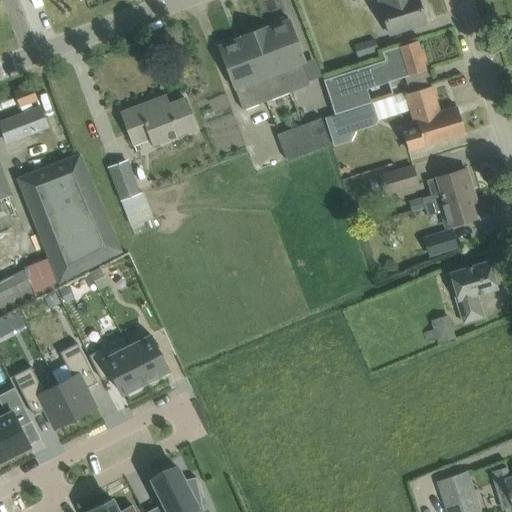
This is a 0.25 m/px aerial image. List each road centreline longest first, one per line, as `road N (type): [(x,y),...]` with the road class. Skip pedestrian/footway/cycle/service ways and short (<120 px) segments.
road 1 (residential): [(38,511),(194,433),(178,403),(0,493)]
road 2 (tertiary): [(0,72),(187,0)]
road 3 (unclassified): [(511,154),(464,0)]
